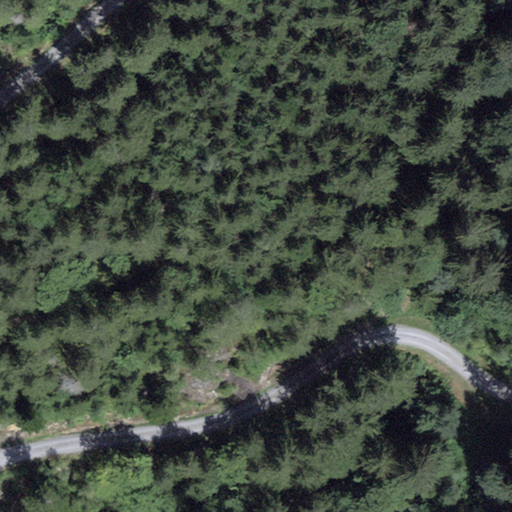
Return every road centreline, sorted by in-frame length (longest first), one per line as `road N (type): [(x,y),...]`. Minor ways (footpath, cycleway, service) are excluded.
road 1 (track): [(511,395),(432,346),(379,335),(245,410),(0,456)]
road 2 (track): [(0,101),(118,0)]
